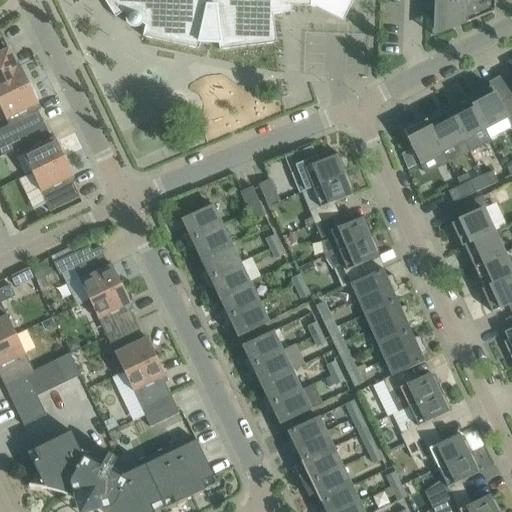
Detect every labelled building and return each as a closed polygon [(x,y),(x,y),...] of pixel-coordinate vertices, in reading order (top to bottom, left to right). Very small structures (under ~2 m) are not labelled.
[(104,0),(115,18),(125,12),(128,14),(127,15),(126,17),(126,19),(126,21),(127,22),(127,24),(128,25),(130,26),(131,27),(133,28),(134,28),(136,28),(138,27),(140,27),(141,25),(142,24),(145,26),(143,37),(199,50),(200,42),(219,43),(220,50),(277,43),(273,15),(291,12),(291,6),(315,8),(342,21),(352,0),(104,0)] [(435,0),(434,37),(495,12),(495,0),(435,0)] [(9,50),(0,54),(0,99),(30,85),(20,66),(15,69),(13,64),(15,63),(9,50)] [(30,85),(0,99),(0,107),(2,112),(5,119),(9,125),(14,137),(44,123),(38,111),(36,112),(33,107),(39,104),(30,85)] [(500,103),(491,87),(468,98),(469,101),(470,100),(490,139),(511,128),(511,127),(511,101),(510,98),(500,103)] [(492,142),(490,139),(470,100),(469,101),(449,111),(464,141),(470,153),(492,142)] [(464,141),(449,111),(428,122),(427,122),(443,152),(464,141)] [(427,122),(428,122),(427,120),(404,132),(421,163),(443,152),(427,122)] [(44,123),(14,137),(32,173),(64,158),(55,139),(50,141),(47,136),(50,135),(44,123)] [(409,151),(401,154),(408,170),(416,166),(409,151)] [(316,158),(295,166),(305,191),(302,192),(302,193),(347,175),(339,155),(318,163),(316,158)] [(32,173),(50,212),(80,197),(73,183),(71,185),(68,180),(74,177),(64,158),(32,173)] [(493,172),(482,177),(487,188),(498,183),(493,172)] [(315,224),(339,215),(334,203),(352,196),(351,192),(353,191),(347,175),(302,193),(312,218),(315,224)] [(476,193),(487,188),(482,177),(481,177),(471,182),(476,193)] [(280,202),(278,198),(270,180),(258,185),(268,207),(280,202)] [(454,203),(476,193),(471,182),(448,192),(454,203)] [(261,207),(261,206),(253,187),(241,192),(250,212),(261,207)] [(488,208),(485,200),(483,196),(474,201),(456,209),(461,220),(451,224),(462,247),(464,247),(464,246),(494,232),(484,210),(488,208)] [(222,225),(221,223),(213,205),(181,220),(187,232),(181,237),(185,243),(222,225)] [(261,207),(250,212),(254,222),(265,217),(261,207)] [(325,257),(373,237),(364,217),(363,217),(363,218),(344,226),(339,215),(315,224),(322,242),(321,242),(324,254),(325,257)] [(312,218),(303,222),(306,228),(315,224),(312,218)] [(200,260),(232,245),(222,225),(185,243),(187,250),(195,249),(200,260)] [(474,268),(504,254),(494,232),(464,246),(464,247),(474,268)] [(271,250),(280,246),(275,235),(267,239),(271,250)] [(351,284),(364,278),(359,266),(378,258),(377,255),(380,253),(373,237),(325,257),(326,260),(333,270),(334,270),(342,289),(351,285),(351,284)] [(204,282),(241,264),(232,245),(200,260),(205,271),(199,275),(204,282)] [(276,259),(285,255),(280,246),(271,250),(276,259)] [(100,248),(92,251),(90,247),(54,264),(60,276),(74,269),(89,300),(122,285),(112,266),(107,268),(105,263),(107,262),(100,248)] [(484,289),(511,276),(511,271),(504,254),(474,268),(484,289)] [(52,274),(46,263),(31,270),(36,281),(52,274)] [(219,299),(250,284),(241,264),(204,282),(206,289),(213,288),(219,299)] [(28,268),(10,277),(13,285),(32,276),(28,268)] [(393,275),(386,277),(383,269),(382,270),(364,278),(351,284),(351,285),(358,299),(395,283),(393,275)] [(297,289),(305,285),(300,275),(292,279),(297,289)] [(511,276),(484,289),(481,290),(492,313),(508,306),(511,314),(511,276)] [(397,301),(394,294),(400,289),(395,283),(358,299),(364,314),(397,301)] [(223,321),(260,303),(250,284),(219,299),(224,310),(218,314),(223,321)] [(0,343),(17,335),(1,304),(15,297),(10,285),(0,289),(0,343)] [(125,307),(131,304),(122,285),(89,300),(107,337),(136,323),(130,311),(128,312),(125,307)] [(305,285),(297,289),(302,299),(310,295),(305,285)] [(407,306),(400,308),(397,301),(364,314),(371,330),(409,314),(407,306)] [(239,338),(257,329),(269,323),(260,303),(223,321),(225,328),(232,327),(238,339),(239,339),(239,338)] [(320,316),(328,312),(324,303),(316,307),(320,316)] [(336,327),(334,323),(328,312),(320,316),(327,331),(336,327)] [(411,331),(408,324),(414,320),(409,314),(371,330),(378,345),(411,331)] [(52,319),(42,324),(45,330),(51,332),(57,329),(52,319)] [(124,373),(156,357),(147,338),(142,341),(139,336),(142,335),(136,323),(107,337),(124,373)] [(313,337),(322,333),(317,323),(308,327),(313,337)] [(343,342),(339,333),(336,327),(327,331),(335,346),(343,342)] [(246,369),(283,351),(273,331),(243,346),(242,345),(241,346),(247,358),(241,363),(246,369)] [(421,337),(414,338),(411,331),(378,345),(385,360),(423,344),(421,337)] [(318,347),(326,343),(322,333),(313,337),(318,347)] [(0,343),(0,370),(1,373),(0,373),(0,376),(5,386),(27,375),(34,372),(17,335),(0,343)] [(71,340),(65,343),(70,353),(81,348),(77,342),(71,340)] [(350,358),(348,353),(343,342),(335,346),(342,361),(350,358)] [(425,363),(421,355),(427,351),(423,344),(385,360),(392,376),(392,377),(407,371),(423,363),(424,364),(425,363)] [(261,386),(292,371),(283,351),(246,369),(248,377),(255,375),(261,386)] [(59,359),(70,381),(81,376),(70,354),(59,359)] [(124,373),(112,379),(133,422),(144,416),(141,409),(171,395),(165,383),(163,384),(160,379),(166,377),(156,357),(124,373)] [(358,373),(353,363),(350,358),(342,361),(349,376),(358,373)] [(59,386),(70,381),(59,359),(49,365),(59,386)] [(332,376),(340,372),(335,362),(327,366),(332,376)] [(48,392),(59,386),(49,365),(38,370),(48,392)] [(37,397),(38,397),(48,392),(38,370),(34,372),(27,375),(32,386),(36,394),(37,397)] [(265,408),(302,390),(292,371),(261,386),(266,397),(260,402),(265,408)] [(409,408),(442,392),(434,376),(432,377),(430,374),(412,382),(407,371),(392,377),(392,376),(383,380),(398,412),(408,407),(409,408)] [(337,386),(345,382),(340,372),(332,376),(337,386)] [(358,373),(349,376),(354,387),(363,384),(358,373)] [(10,397),(32,386),(27,375),(5,386),(10,397)] [(37,397),(36,394),(32,386),(10,397),(15,407),(26,402),(37,397)] [(281,425),(299,416),(311,410),(302,390),(265,408),(267,416),(274,414),(280,426),(281,426),(281,425)] [(406,447),(437,432),(431,421),(450,412),(451,412),(452,411),(442,392),(409,408),(414,419),(404,425),(407,431),(400,434),(406,447)] [(180,414),(179,413),(171,395),(141,409),(144,416),(150,428),(180,414)] [(47,416),(38,397),(37,397),(26,402),(35,421),(47,416)] [(354,421),(362,417),(354,401),(346,405),(354,421)] [(24,426),(35,421),(26,402),(15,407),(24,426)] [(290,452),(327,434),(319,417),(288,432),(288,431),(287,431),(291,439),(285,444),(289,450),(290,452)] [(370,434),(366,426),(362,417),(354,421),(362,438),(370,434)] [(196,440),(178,449),(119,478),(110,473),(117,459),(108,454),(101,468),(84,459),(71,432),(28,453),(44,488),(29,485),(29,487),(36,488),(42,489),(49,491),(57,493),(65,495),(71,498),(77,500),(82,503),(83,501),(82,501),(84,497),(93,502),(91,506),(90,505),(89,507),(94,510),(97,511),(154,511),(152,506),(172,497),(175,504),(206,489),(203,482),(214,477),(196,440)] [(438,469),(472,453),(464,437),(461,438),(459,434),(442,443),(437,432),(406,447),(412,459),(419,456),(422,462),(433,458),(438,469)] [(302,466),(335,451),(327,434),(290,452),(291,458),(299,456),(302,462),(301,463),(302,466)] [(378,450),(373,440),(370,434),(362,438),(370,454),(378,450)] [(378,450),(370,454),(375,464),(383,460),(378,450)] [(303,486),(343,467),(335,451),(302,466),(307,475),(299,478),(303,486)] [(433,510),(466,493),(461,482),(480,473),(481,472),(472,453),(438,469),(443,479),(434,486),(425,492),(433,510)] [(318,499),(351,484),(343,467),(303,486),(305,491),(308,490),(311,496),(315,493),(318,499)] [(399,480),(398,477),(395,472),(386,477),(390,485),(399,480)] [(407,497),(401,485),(399,480),(390,485),(398,501),(407,497)] [(334,511),(359,500),(351,484),(318,499),(320,503),(321,503),(324,509),(319,511),(334,511)] [(500,511),(494,497),(491,499),(489,495),(472,504),(466,493),(433,510),(434,511),(500,511)] [(364,511),(359,500),(334,511),(364,511)]
